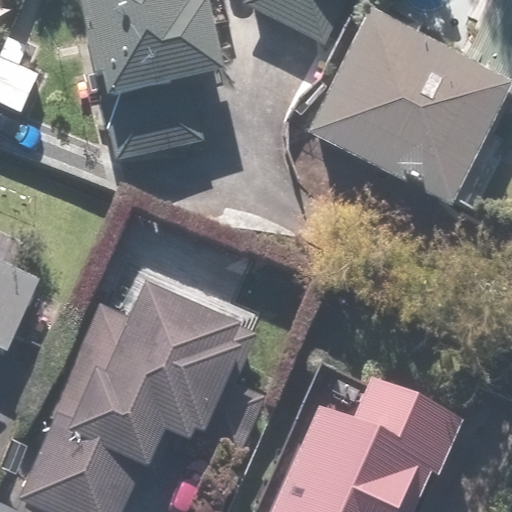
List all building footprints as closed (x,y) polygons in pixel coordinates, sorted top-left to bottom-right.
[(89,0),(125,162),(215,142),(201,78),(245,68),(229,0),(89,0)] [(356,0),(255,0),(251,7),(329,50),(356,0)] [(511,0),(504,0),(476,58),(388,14),(330,130),(467,199),(511,108),(511,0)] [(0,53),(0,103),(28,116),(47,73),(0,53)] [(0,336),(22,347),(55,279),(26,265),(36,244),(0,227),(0,336)] [(150,318),(110,302),(29,500),(58,511),(130,511),(152,460),(164,465),(179,429),(217,444),(267,322),(165,281),(150,318)] [(343,351),(275,511),(433,511),(477,407),(343,351)]
